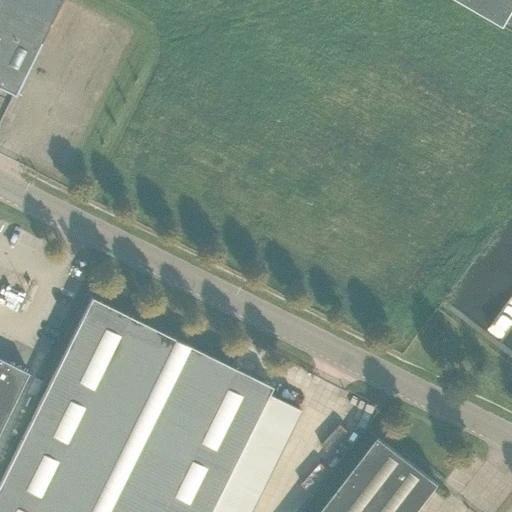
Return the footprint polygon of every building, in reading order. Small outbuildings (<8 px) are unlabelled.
[(0,0),(0,86),(15,93),(60,0),(0,0)] [(511,0),(463,0),(511,28),(511,0)] [(0,511),(209,511),(272,386),(91,297),(0,481),(0,511)] [(0,428),(28,372),(0,358),(0,428)] [(414,511),(437,483),(378,438),(320,511),(414,511)]
